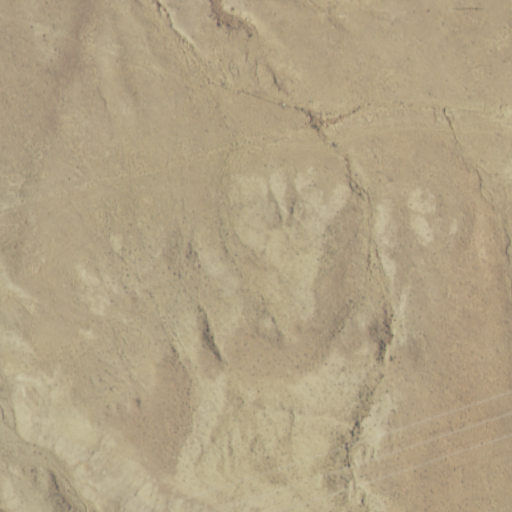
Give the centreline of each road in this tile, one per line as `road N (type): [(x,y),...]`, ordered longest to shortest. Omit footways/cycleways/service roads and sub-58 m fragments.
road 1 (track): [(0,241),(317,145),(511,67)]
road 2 (residential): [(511,142),(381,121)]
